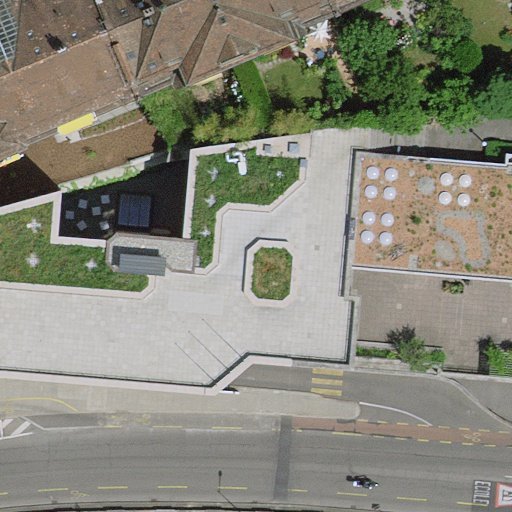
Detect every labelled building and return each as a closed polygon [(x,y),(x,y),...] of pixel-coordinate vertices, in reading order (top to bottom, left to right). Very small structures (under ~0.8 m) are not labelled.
[(0,0),(0,152),(21,145),(18,135),(54,118),(60,133),(97,119),(91,104),(137,85),(101,0),(0,0)] [(101,0),(137,85),(181,66),(185,75),(223,60),(219,51),(241,42),(255,36),(258,45),(296,29),(292,19),(335,1),(334,0),(101,0)] [(362,140),(361,154),(508,168),(510,155),(511,155),(511,99),(438,114),(384,120),(363,123),(362,140)] [(363,123),(315,128),(309,181),(295,335),(293,360),(354,367),(355,355),(362,296),(348,294),(352,265),(361,154),(362,140),(363,123)] [(197,152),(194,241),(192,270),(207,271),(223,257),(225,213),(237,205),(274,208),(309,181),(315,128),(280,135),(197,152)] [(194,241),(197,152),(169,161),(54,197),(54,240),(107,245),(121,236),(194,241)] [(511,155),(510,155),(508,168),(361,154),(352,265),(511,279),(511,155)] [(0,354),(2,371),(216,390),(234,375),(254,358),(293,360),(295,335),(309,181),(274,208),(237,205),(225,213),(223,257),(207,271),(192,270),(194,241),(121,236),(107,245),(54,240),(54,197),(0,208),(0,354)] [(362,296),(355,355),(442,361),(441,373),(511,378),(511,279),(352,265),(348,294),(362,296)]
